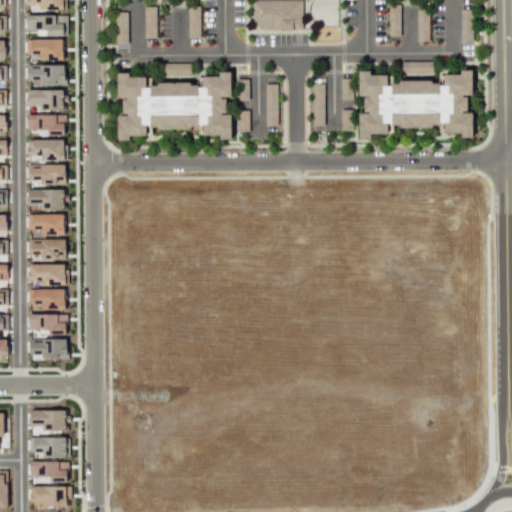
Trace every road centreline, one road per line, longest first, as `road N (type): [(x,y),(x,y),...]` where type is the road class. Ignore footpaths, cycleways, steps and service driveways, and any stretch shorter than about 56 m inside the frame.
road 1 (residential): [(91,0),(94,511)]
road 2 (residential): [(92,163),(503,159)]
road 3 (residential): [(503,159),(511,498)]
road 4 (residential): [(495,0),(503,159)]
